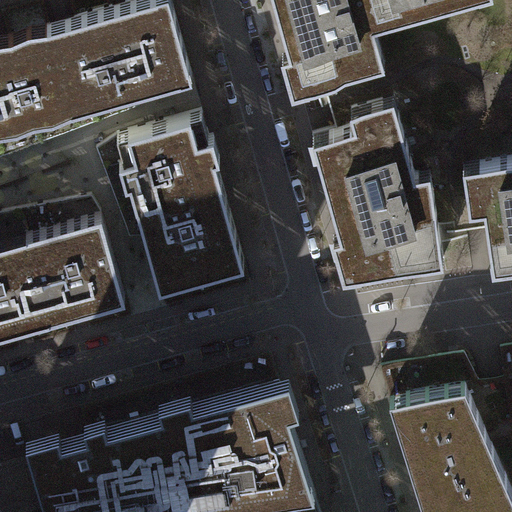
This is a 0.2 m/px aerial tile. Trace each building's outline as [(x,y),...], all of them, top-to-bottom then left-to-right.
[(0,154),(138,101),(139,84),(193,68),(171,0),(116,0),(45,20),(26,23),(9,30),(0,31),(0,154)] [(457,0),(276,0),(290,48),(282,50),(293,86),(387,60),(376,23),(457,0)] [(354,118),(312,129),(341,230),(333,232),(344,270),(445,255),(432,166),(416,167),(399,106),(395,92),(350,103),(354,118)] [(202,107),(118,131),(124,155),(120,156),(126,179),(131,178),(160,281),(244,258),(229,202),(219,167),(202,107)] [(511,153),(463,161),(469,204),(485,201),(494,262),(511,259),(511,153)] [(79,212),(103,205),(98,191),(75,198),(79,212)] [(102,207),(0,235),(0,326),(22,321),(75,305),(126,291),(102,207)] [(61,428),(26,438),(29,445),(48,511),(171,511),(205,506),(205,511),(323,511),(312,478),(290,407),(296,405),(286,372),(279,374),(195,398),(192,390),(161,400),(163,407),(108,423),(106,414),(86,420),(88,428),(63,436),(61,428)] [(511,511),(511,484),(465,380),(391,392),(409,450),(428,511),(511,511)]
